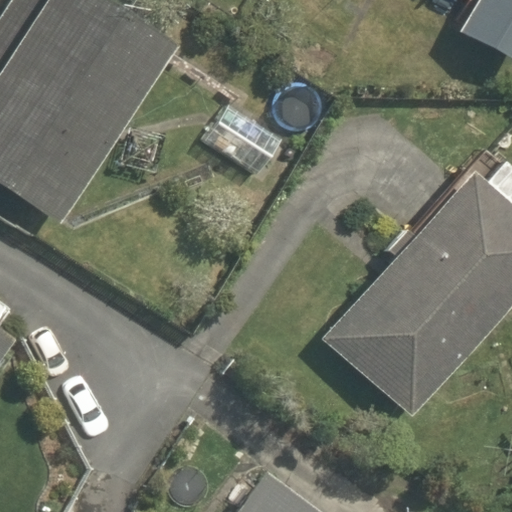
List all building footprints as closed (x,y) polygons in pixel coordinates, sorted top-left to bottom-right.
[(0,198),(38,223),(150,48),(148,47),(75,0),(11,0),(0,17),(0,198)] [(511,0),(466,0),(449,33),(511,66),(511,65),(511,0)] [(214,108),(192,142),(248,178),(270,143),(214,108)] [(400,419),(511,290),(511,184),(469,147),(378,251),(385,257),(311,342),(400,419)] [(304,511),(255,474),(225,511),(304,511)]
